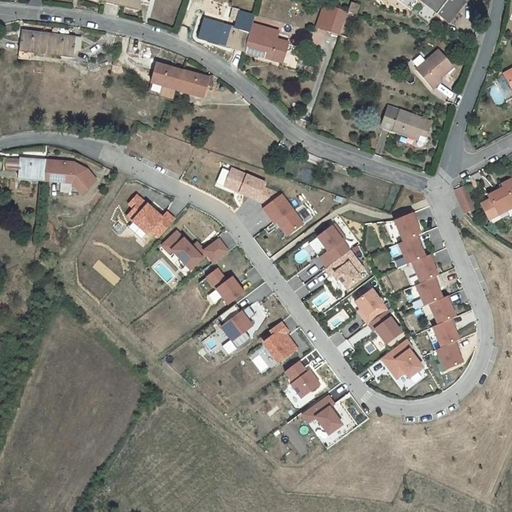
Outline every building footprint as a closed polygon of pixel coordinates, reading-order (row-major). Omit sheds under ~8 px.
[(140,9),(141,0),(144,0),(147,1),(147,0),(114,0),(113,4),(128,7),(129,6),(140,9)] [(422,0),(425,2),(434,9),(449,21),(464,2),(461,0),(422,0)] [(434,9),(425,2),(424,4),(433,11),(434,9)] [(327,32),(335,6),(326,4),(318,29),(327,32)] [(335,6),(327,32),(340,36),(349,10),(335,6)] [(349,10),(340,36),(348,39),(356,13),(349,10)] [(277,32),(252,25),(250,33),(275,40),(277,32)] [(244,52),(250,33),(227,26),(225,32),(222,31),(219,43),(230,46),(229,48),(244,52)] [(69,37),(25,32),(24,38),(21,38),(19,50),(31,51),(31,53),(61,56),(62,55),(73,56),(74,50),(80,50),(81,38),(69,37)] [(270,59),(277,61),(283,42),(275,40),(250,33),(244,52),(259,56),(259,54),(270,57),(270,59)] [(282,62),(287,43),(283,42),(277,61),(282,62)] [(428,60),(416,70),(430,86),(439,78),(453,67),(439,50),(428,60)] [(408,62),(416,70),(428,60),(421,51),(408,62)] [(192,94),(203,97),(206,86),(210,87),(212,80),(160,66),(158,71),(155,70),(152,82),(163,85),(162,87),(192,95),(192,94)] [(439,78),(430,86),(431,88),(441,80),(439,78)] [(388,107),(380,127),(424,142),(430,126),(424,123),(425,120),(388,107)] [(147,131),(140,127),(136,134),(142,138),(147,131)] [(289,142),(283,137),(279,143),(289,149),(292,144),(289,142)] [(312,155),(307,153),(305,160),(348,176),(350,169),(329,162),(321,159),(312,155)] [(5,170),(19,170),(19,165),(22,165),(23,159),(6,158),(5,170)] [(19,165),(19,170),(18,177),(30,178),(30,179),(45,180),(47,161),(23,159),(22,165),(19,165)] [(73,163),(47,161),(45,180),(72,182),(82,194),(89,187),(88,186),(81,177),(87,170),(73,163)] [(95,180),(87,170),(81,177),(88,186),(95,180)] [(232,171),(223,189),(256,204),(270,211),(284,200),(264,192),(268,187),(232,171)] [(498,215),(496,211),(511,203),(511,179),(502,184),(504,187),(488,196),(490,200),(481,204),(489,219),(498,215)] [(466,186),(455,191),(464,212),(475,207),(466,186)] [(136,194),(127,206),(131,209),(122,222),(147,241),(151,235),(159,241),(176,218),(167,211),(164,215),(136,194)] [(511,203),(496,211),(498,215),(511,207),(511,203)] [(436,351),(445,373),(466,364),(456,343),(461,341),(452,319),(458,317),(449,297),(444,297),(436,277),(440,275),(432,255),(427,255),(422,243),(421,229),(414,213),(394,222),(403,244),(392,248),(400,267),(412,266),(420,285),(416,287),(424,307),(429,307),(436,321),(437,339),(441,349),(436,351)] [(368,276),(336,226),(318,237),(327,252),(318,258),(340,293),(368,276)] [(190,274),(206,259),(177,230),(161,245),(190,274)] [(202,251),(213,264),(230,251),(219,238),(202,251)] [(309,243),(317,254),(325,249),(317,238),(309,243)] [(246,294),(233,276),(227,281),(218,268),(206,277),(227,307),(246,294)] [(355,302),(382,347),(403,335),(376,289),(355,302)] [(237,305),(221,318),(226,324),(220,329),(233,344),(254,326),(237,305)] [(264,374),(300,348),(281,322),(269,331),(273,336),(261,344),(266,350),(253,359),(264,374)] [(408,381),(426,369),(407,340),(380,358),(395,381),(404,376),(408,381)] [(302,360),(283,374),(301,400),(321,386),(302,360)] [(328,394),(300,414),(309,425),(317,419),(329,437),(345,426),(332,408),(336,405),(328,394)]
